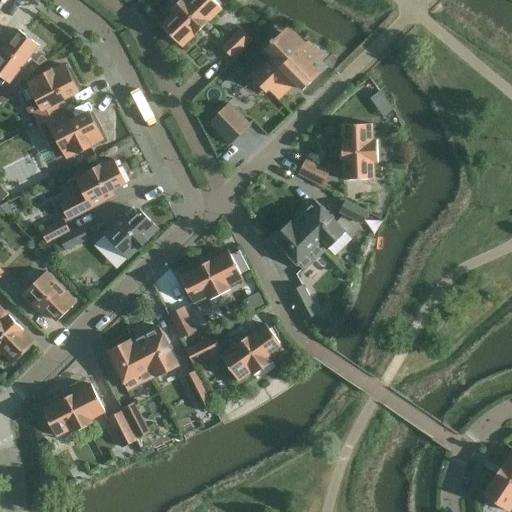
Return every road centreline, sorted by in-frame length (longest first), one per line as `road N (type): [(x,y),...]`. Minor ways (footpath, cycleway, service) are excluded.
road 1 (residential): [(0,406),(186,227),(196,201)]
road 2 (residential): [(196,201),(116,43),(67,0)]
road 3 (residential): [(225,196),(306,342)]
road 4 (residential): [(225,196),(341,79)]
road 5 (residential): [(451,511),(449,479),(462,449),(511,413)]
